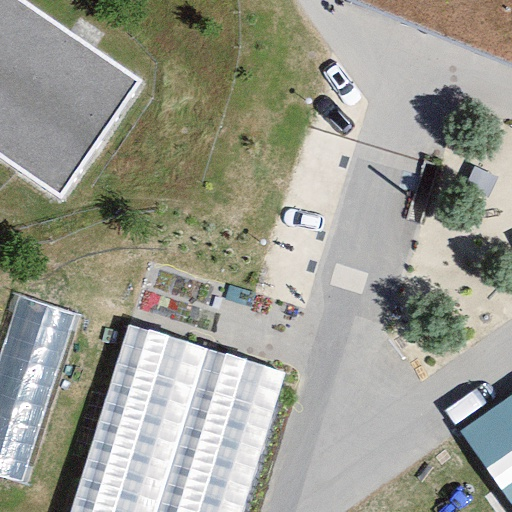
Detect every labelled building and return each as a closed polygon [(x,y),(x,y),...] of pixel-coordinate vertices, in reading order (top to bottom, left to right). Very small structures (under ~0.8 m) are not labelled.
[(0,0),(0,145),(67,192),(147,76),(36,0),(0,0)] [(511,0),(361,0),(511,63),(511,0)] [(244,511),(290,371),(131,324),(71,511),(244,511)] [(511,397),(459,435),(511,509),(511,397)] [(0,467),(26,473),(34,435),(0,428),(0,467)]
